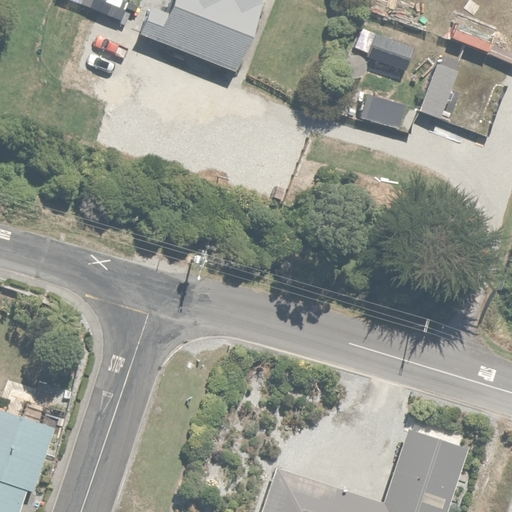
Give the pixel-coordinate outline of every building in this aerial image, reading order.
[(249,0),(158,0),(146,44),(230,68),(249,0)] [(511,52),(511,0),(367,0),(364,10),(508,63),(511,52)] [(408,50),(369,38),(361,64),(400,76),(408,50)] [(450,77),(428,69),(423,87),(413,116),(435,123),(450,77)] [(392,79),(363,70),(357,90),(386,99),(392,79)] [(421,86),(396,78),(390,98),(414,106),(421,86)] [(25,493),(46,429),(0,413),(0,511),(8,511),(16,490),(25,493)] [(436,511),(459,446),(400,426),(373,506),(270,472),(257,511),(436,511)]
